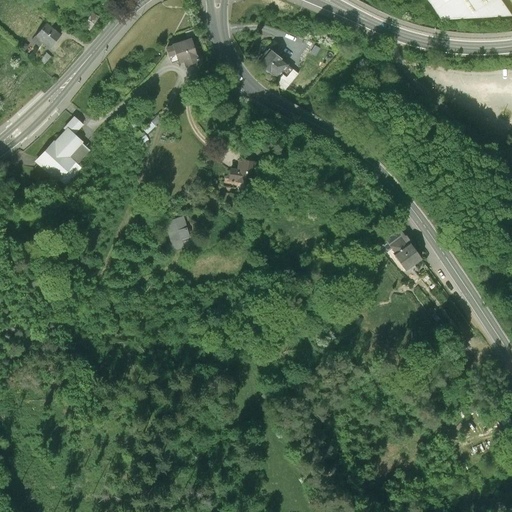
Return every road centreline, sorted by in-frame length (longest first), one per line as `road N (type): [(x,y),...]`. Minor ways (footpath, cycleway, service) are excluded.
road 1 (secondary): [(218,0),(234,70),(386,179),(511,357)]
road 2 (secondary): [(141,0),(0,151)]
road 3 (secondary): [(511,46),(426,43),(323,0)]
